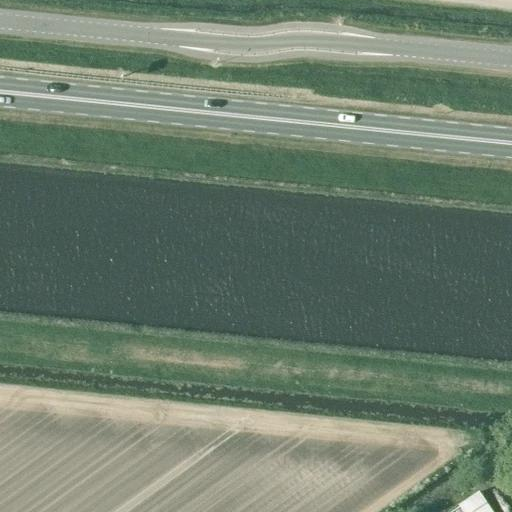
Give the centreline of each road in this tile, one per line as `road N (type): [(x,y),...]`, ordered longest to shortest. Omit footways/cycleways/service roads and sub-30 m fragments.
road 1 (primary): [(511,144),(0,92)]
road 2 (unclassified): [(0,23),(511,61)]
